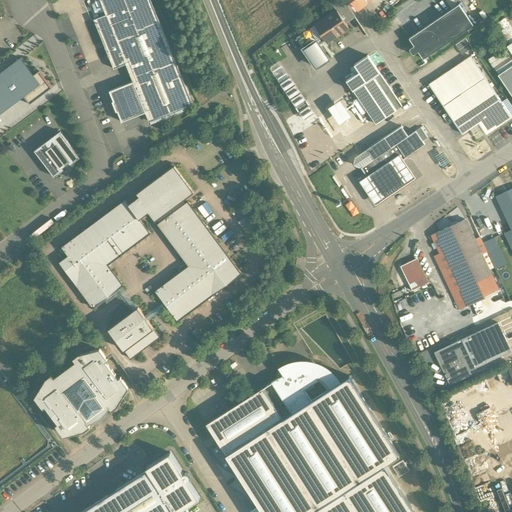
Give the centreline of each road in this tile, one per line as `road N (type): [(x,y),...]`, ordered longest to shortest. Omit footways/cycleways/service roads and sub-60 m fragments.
road 1 (unclassified): [(0,256),(100,177),(37,0)]
road 2 (tertiary): [(339,268),(208,0)]
road 3 (tertiary): [(460,511),(339,268)]
road 4 (unclassified): [(339,268),(162,400)]
road 5 (unclassified): [(162,400),(7,511)]
road 6 (unclassified): [(469,178),(374,31)]
road 7 (track): [(243,83),(114,175),(100,177)]
road 8 (unclassified): [(469,178),(339,268)]
road 9 (unclassified): [(162,400),(232,511)]
